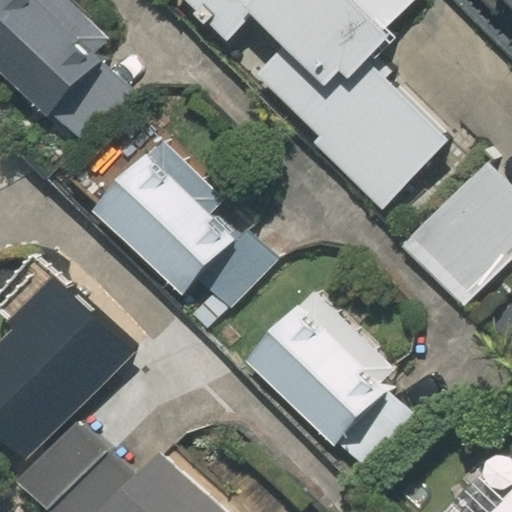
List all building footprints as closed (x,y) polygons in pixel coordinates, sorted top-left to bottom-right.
[(112,39),(70,0),(0,0),(0,64),(84,145),(136,90),(98,54),(112,39)] [(287,49),(255,80),(384,209),(457,136),(381,61),(405,37),(392,24),(416,0),(184,0),(231,46),(258,19),(287,49)] [(102,210),(187,291),(200,277),(234,310),(281,261),(162,147),(102,210)] [(511,184),(492,163),(404,248),(464,310),(511,263),(511,184)] [(39,301),(0,344),(0,437),(32,466),(19,480),(54,511),(231,511),(162,449),(140,474),(78,419),(141,348),(50,266),(27,291),(39,301)] [(311,298),(251,366),(344,447),(403,380),(311,298)] [(511,511),(511,442),(438,511),(511,511)]
